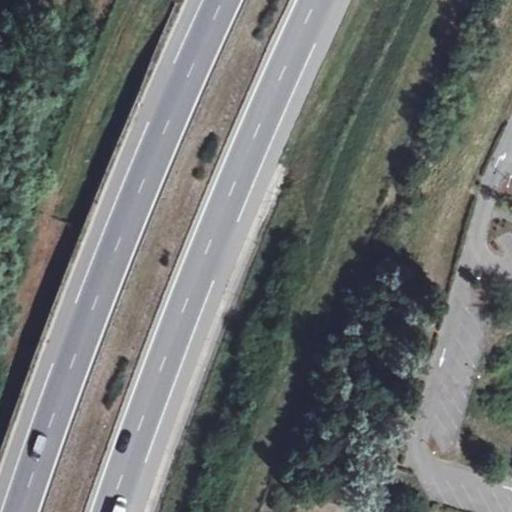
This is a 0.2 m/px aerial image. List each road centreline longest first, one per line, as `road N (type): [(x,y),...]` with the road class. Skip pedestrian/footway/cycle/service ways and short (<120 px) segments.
road 1 (motorway): [(113,511),(214,234),(319,0)]
road 2 (motorway): [(221,0),(133,197),(19,511)]
